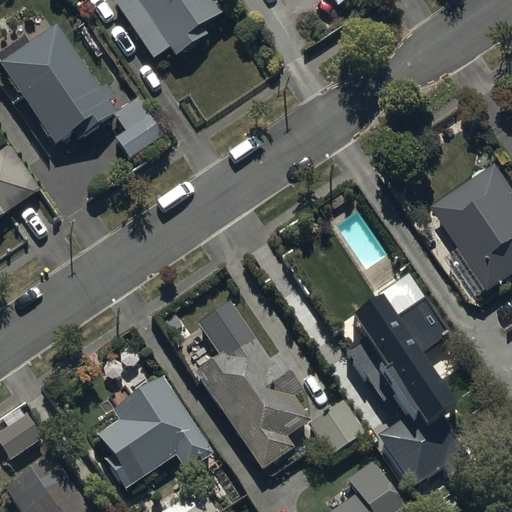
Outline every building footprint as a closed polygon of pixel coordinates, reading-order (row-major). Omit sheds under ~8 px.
[(226,20),(212,0),(123,0),(115,6),(156,66),(171,56),(177,65),(210,41),(205,34),(226,20)] [(328,0),(336,12),(356,0),(328,0)] [(79,147),(116,122),(124,134),(114,141),(129,162),(163,139),(137,102),(116,117),(110,109),(117,104),(108,90),(101,95),(57,31),(32,49),(26,41),(0,59),(0,67),(59,153),(75,142),(79,147)] [(0,225),(42,196),(11,151),(0,158),(0,225)] [(437,214),(467,259),(455,267),(480,304),(501,292),(511,284),(511,185),(502,171),(437,214)] [(447,334),(408,277),(355,314),(370,336),(348,351),(385,404),(391,399),(403,416),(376,435),(413,488),(467,451),(442,415),(455,406),(418,353),(447,334)] [(272,368),(228,304),(197,326),(221,362),(197,378),(265,477),(296,455),(289,445),(311,430),(295,405),(305,398),(280,362),(272,368)] [(105,468),(125,498),(174,465),(176,463),(188,481),(215,462),(162,384),(112,418),(118,427),(99,440),(115,462),(105,468)] [(344,409),(311,432),(332,461),(365,437),(344,409)] [(26,416),(0,433),(0,446),(10,461),(42,439),(26,416)] [(17,511),(88,511),(56,464),(7,497),(17,511)] [(401,511),(373,469),(347,486),(357,501),(340,511),(401,511)]
